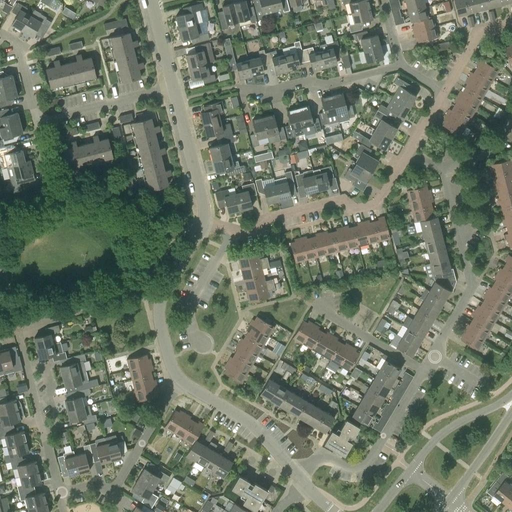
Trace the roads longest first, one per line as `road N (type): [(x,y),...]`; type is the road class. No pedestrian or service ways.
road 1 (residential): [(423,371),(471,287),(444,171)]
road 2 (residential): [(405,152),(375,203),(353,208),(337,201),(230,231)]
road 3 (residential): [(291,471),(324,454),(343,465),(364,462),(423,371)]
road 4 (residential): [(180,380),(159,308),(202,220)]
road 5 (residential): [(240,89),(326,84),(399,66)]
road 6 (residential): [(18,337),(59,492)]
road 7 (residential): [(291,471),(240,418),(180,380)]
road 8 (residential): [(202,220),(171,87)]
road 9 (residential): [(43,119),(171,87)]
road 10 (residential): [(112,491),(180,380)]
road 11 (residential): [(203,347),(193,335),(190,304),(230,231)]
road 12 (residential): [(423,371),(314,307)]
road 13 (tertiary): [(511,397),(458,422),(410,469)]
